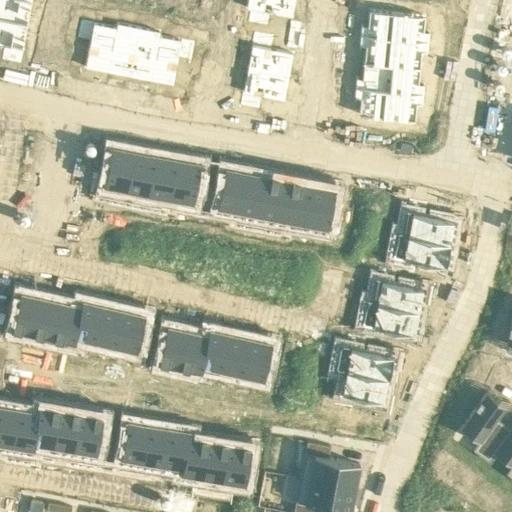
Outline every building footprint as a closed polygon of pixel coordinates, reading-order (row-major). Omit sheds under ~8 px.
[(0,0),(0,20),(27,26),(31,0),(0,0)] [(246,0),(245,8),(249,9),(247,21),(266,25),(268,13),(292,17),(295,0),(246,0)] [(360,23),(359,34),(393,37),(396,10),(367,7),(366,23),(360,23)] [(396,10),(393,37),(428,41),(429,30),(423,29),(425,13),(396,10)] [(80,19),(76,37),(89,39),(83,68),(107,72),(116,26),(115,25),(80,19)] [(0,20),(0,46),(3,47),(1,59),(20,63),(27,26),(0,20)] [(116,26),(107,72),(128,76),(138,25),(115,21),(115,25),(116,26)] [(138,25),(128,76),(149,80),(158,34),(159,34),(160,29),(138,25)] [(253,31),(246,68),(289,76),(294,51),(270,47),(272,35),(253,31)] [(158,34),(149,80),(172,85),(178,56),(190,59),(194,41),(159,34),(158,34)] [(359,34),(358,45),(364,45),(362,61),(391,63),(393,37),(359,34)] [(393,37),(391,63),(420,66),(421,51),(427,51),(428,41),(393,37)] [(355,75),(354,86),(388,90),(391,63),(362,61),(361,76),(355,75)] [(391,63),(388,90),(423,93),(424,82),(418,81),(420,66),(391,63)] [(246,68),(239,104),(258,108),(260,96),(284,100),(289,76),(246,68)] [(354,86),(353,97),(359,98),(357,114),(386,117),(388,90),(354,86)] [(388,90),(386,117),(414,120),(416,103),(422,104),(423,93),(388,90)] [(13,141),(11,149),(23,152),(25,144),(13,141)] [(93,168),(89,192),(124,199),(134,149),(111,144),(106,171),(93,168)] [(11,149),(10,157),(22,160),(23,152),(11,149)] [(134,149),(124,199),(146,203),(155,153),(134,149)] [(155,153),(146,203),(168,207),(169,202),(168,202),(176,157),(155,153)] [(176,157),(168,202),(169,202),(203,209),(207,190),(195,188),(200,161),(176,157)] [(207,190),(203,209),(238,215),(238,216),(247,170),(224,166),(219,192),(207,190)] [(238,215),(237,220),(259,224),(268,174),(247,170),(238,216),(238,215)] [(268,174),(259,224),(281,229),(282,224),(281,224),(290,178),(268,174)] [(290,178),(281,224),(282,224),(302,228),(311,182),(290,178)] [(311,182),(302,228),(338,234),(341,216),(329,213),(334,187),(311,182)] [(5,184),(3,192),(15,194),(17,186),(5,184)] [(3,192),(2,200),(14,202),(15,194),(3,192)] [(401,232),(401,233),(449,242),(449,241),(453,219),(424,214),(427,201),(408,198),(401,232)] [(390,268),(396,269),(413,272),(416,260),(446,266),(450,242),(449,241),(449,242),(401,233),(401,232),(397,231),(390,268)] [(131,236),(129,248),(137,249),(139,237),(131,236)] [(139,237),(137,249),(145,251),(147,239),(139,237)] [(45,239),(43,251),(51,253),(53,241),(45,239)] [(53,241),(51,253),(59,254),(61,242),(53,241)] [(85,247),(83,259),(91,261),(93,249),(85,247)] [(93,249),(91,261),(99,262),(101,250),(93,249)] [(125,255),(123,267),(131,268),(133,256),(125,255)] [(133,256),(131,268),(139,270),(141,258),(133,256)] [(244,258),(242,269),(250,271),(252,259),(244,258)] [(252,259),(250,271),(258,272),(260,261),(252,259)] [(371,300),(370,301),(418,310),(423,286),(394,281),(396,269),(390,268),(377,265),(371,300)] [(287,266),(285,278),(293,279),(295,267),(287,266)] [(193,268),(190,280),(198,281),(201,269),(193,268)] [(201,269),(198,281),(206,283),(209,271),(201,269)] [(233,275),(231,287),(238,289),(241,277),(233,275)] [(241,277),(238,289),(246,291),(249,279),(241,277)] [(261,281),(259,292),(267,294),(269,282),(261,281)] [(19,290),(11,328),(33,333),(41,295),(19,290)] [(41,295),(33,333),(53,338),(61,299),(41,295)] [(81,304),(74,336),(75,336),(94,341),(102,302),(81,298),(80,304),(81,304)] [(61,299),(53,338),(74,342),(75,336),(74,336),(81,304),(80,304),(61,299)] [(366,299),(361,323),(366,324),(364,336),(365,336),(383,340),(385,328),(414,333),(418,310),(370,301),(371,300),(366,299)] [(102,302),(94,341),(114,345),(122,307),(102,302)] [(122,307),(114,345),(136,350),(144,312),(122,307)] [(166,323),(157,361),(179,366),(188,328),(166,323)] [(188,328),(179,366),(199,370),(209,326),(208,326),(207,332),(188,328)] [(209,326),(199,370),(200,371),(202,365),(220,369),(229,331),(209,326)] [(229,331),(220,369),(240,374),(249,335),(229,331)] [(339,344),(335,368),(344,370),(344,369),(388,377),(387,378),(389,379),(393,354),(363,348),(365,336),(364,336),(346,333),(344,345),(339,344)] [(249,335),(240,374),(262,379),(271,340),(249,335)] [(335,391),(333,404),(352,408),(354,395),(383,401),(387,378),(388,377),(344,369),(344,370),(340,392),(335,391)] [(485,391),(459,427),(477,441),(472,448),(488,460),(494,453),(493,452),(510,428),(509,427),(496,418),(505,406),(485,391)] [(0,403),(0,447),(10,450),(11,450),(18,406),(0,403)] [(38,410),(31,452),(32,452),(53,455),(54,446),(53,446),(59,407),(38,403),(37,410),(38,410)] [(10,450),(9,454),(31,458),(32,452),(31,452),(38,410),(37,410),(18,406),(11,450),(10,450)] [(59,407),(53,446),(54,446),(72,449),(73,449),(80,410),(59,407)] [(72,449),(71,458),(94,462),(102,414),(80,410),(73,449),(72,449)] [(126,418),(118,466),(141,470),(149,422),(126,418)] [(149,422),(141,470),(162,473),(164,464),(163,464),(169,425),(149,422)] [(510,428),(493,452),(494,453),(510,464),(505,472),(511,477),(511,423),(509,427),(510,428)] [(169,425),(163,464),(164,464),(181,467),(183,467),(188,434),(189,434),(190,429),(169,425)] [(181,467),(180,473),(201,476),(202,476),(208,438),(189,434),(188,434),(183,467),(181,467)] [(201,476),(199,486),(221,489),(223,480),(222,480),(228,441),(208,438),(202,476),(201,476)] [(306,440),(299,476),(354,486),(359,462),(327,456),(329,444),(306,440)] [(228,441),(222,480),(223,480),(244,483),(250,445),(228,441)] [(285,473),(280,498),(294,500),(292,511),(295,511),(316,511),(318,505),(349,511),(354,486),(299,476),(285,473)] [(7,474),(5,486),(13,488),(15,476),(7,474)] [(39,480),(37,492),(45,494),(47,482),(39,480)] [(47,482),(45,494),(53,495),(55,483),(47,482)] [(94,491),(91,503),(99,504),(101,492),(94,491)] [(101,492),(99,504),(107,506),(109,494),(101,492)] [(47,501),(46,508),(58,511),(59,503),(47,501)] [(148,501),(145,511),(154,511),(156,503),(148,501)] [(59,503),(58,511),(64,511),(69,511),(71,505),(59,503)] [(156,503),(154,511),(162,511),(164,504),(156,503)]
